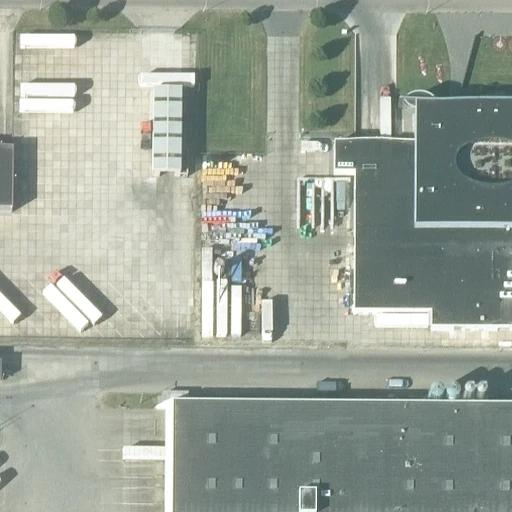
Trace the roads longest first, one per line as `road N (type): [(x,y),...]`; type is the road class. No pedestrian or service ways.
road 1 (unknown): [(299,0),(294,314),(309,326),(428,326)]
road 2 (unknown): [(49,240),(119,189),(121,66),(131,52),(162,40),(165,0)]
